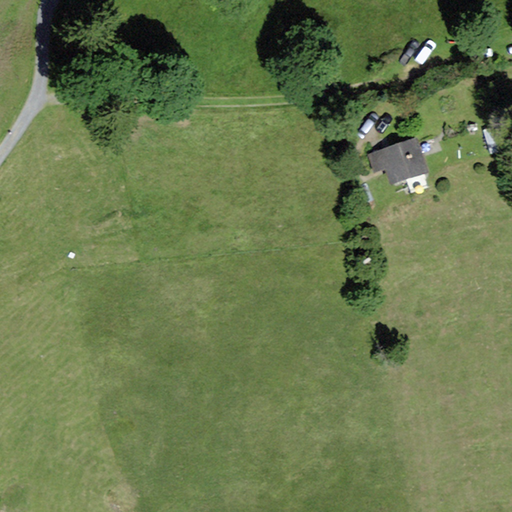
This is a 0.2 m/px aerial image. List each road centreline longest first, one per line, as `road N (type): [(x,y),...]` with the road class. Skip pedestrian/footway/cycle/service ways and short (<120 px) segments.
road 1 (track): [(35,103),(242,102),(405,77)]
road 2 (track): [(0,153),(35,103),(46,0)]
